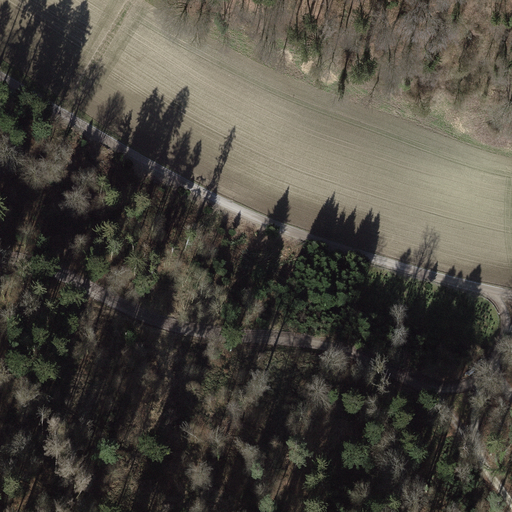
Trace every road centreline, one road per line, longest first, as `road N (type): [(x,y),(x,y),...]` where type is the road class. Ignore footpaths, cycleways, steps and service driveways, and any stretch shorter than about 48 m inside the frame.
road 1 (track): [(0,75),(220,201),(379,262),(485,287)]
road 2 (track): [(0,261),(36,264),(175,327),(326,345),(425,388)]
road 3 (track): [(425,388),(511,503)]
